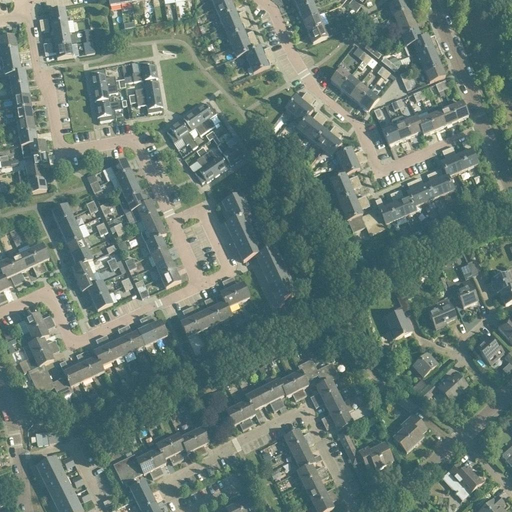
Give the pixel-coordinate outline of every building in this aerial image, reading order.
[(211,0),(215,10),(238,0),(230,0),(229,0),(211,0)] [(236,9),(241,7),(238,0),(215,10),(220,20),(235,13),(232,6),(234,5),(236,9)] [(296,0),(294,1),(299,11),(314,5),(311,0),(296,0)] [(352,11),(357,4),(353,1),(348,7),(352,11)] [(389,8),(393,18),(409,12),(405,1),(389,8)] [(361,8),(357,4),(352,11),(356,14),(361,8)] [(303,23),(318,16),(314,5),(299,11),(303,23)] [(67,22),(65,11),(49,14),(51,25),(67,22)] [(413,22),(409,12),(393,18),(398,28),(413,22)] [(224,29),(247,20),(244,13),(239,15),(240,19),(238,20),(235,13),(220,20),(224,29)] [(323,27),(318,16),(303,23),(308,34),(323,27)] [(250,26),(247,20),(224,29),(228,40),(244,33),(241,26),(242,25),(244,29),(250,26)] [(69,34),(67,22),(51,25),(53,37),(69,34)] [(418,31),(413,22),(398,28),(402,38),(418,31)] [(380,29),(378,24),(370,27),(372,33),(380,29)] [(328,39),(323,27),(308,34),(313,45),(328,39)] [(422,41),(418,31),(402,38),(406,48),(413,45),(412,45),(422,41)] [(232,50),(256,40),(252,33),(247,35),(249,39),(247,40),(244,33),(228,40),(232,50)] [(71,46),(69,34),(53,37),(55,49),(71,46)] [(15,38),(0,40),(0,48),(1,53),(17,50),(15,38)] [(428,38),(422,41),(412,45),(413,45),(417,55),(432,49),(428,38)] [(245,56),(252,52),(249,45),(251,45),(253,49),(258,46),(256,40),(232,50),(237,59),(245,56)] [(93,42),(84,44),(87,56),(95,55),(93,42)] [(73,59),(71,46),(55,49),(57,61),(73,59)] [(364,50),(371,55),(374,51),(368,46),(364,50)] [(249,66),(272,56),(269,49),(264,51),(266,55),(263,56),(260,49),(252,52),(245,56),(249,66)] [(437,59),(432,49),(417,55),(421,65),(437,59)] [(19,62),(17,50),(1,53),(3,64),(19,62)] [(381,57),(374,51),(371,55),(378,61),(381,57)] [(363,63),(368,57),(364,54),(359,60),(363,63)] [(275,63),(272,56),(249,66),(253,76),(269,69),(266,62),(268,61),(270,65),(275,63)] [(372,60),(368,57),(363,63),(367,67),(367,66),(373,70),(377,65),(372,60)] [(381,63),(388,69),(391,65),(384,59),(381,63)] [(391,65),(388,69),(395,74),(398,70),(396,69),(410,63),(408,59),(392,66),(391,65)] [(441,69),(437,59),(421,65),(425,75),(441,69)] [(21,74),(19,62),(3,64),(5,77),(9,77),(9,76),(21,74)] [(134,85),(142,83),(156,81),(158,80),(155,68),(154,68),(153,64),(153,63),(139,66),(140,70),(141,74),(132,76),(134,85)] [(382,79),(387,72),(382,69),(377,75),(382,79)] [(445,78),(441,69),(425,75),(430,85),(445,78)] [(340,91),(351,79),(341,71),(331,83),(340,91)] [(410,71),(404,74),(412,89),(418,86),(410,71)] [(90,79),(92,91),(116,87),(115,79),(106,80),(105,72),(91,74),(91,75),(92,76),(92,78),(90,79)] [(390,75),(387,72),(382,79),(385,81),(390,75)] [(25,73),(21,74),(9,76),(9,77),(11,88),(27,86),(25,73)] [(400,76),(403,84),(408,82),(404,74),(400,76)] [(350,98),(360,86),(351,79),(340,91),(350,98)] [(156,84),(156,81),(142,83),(144,91),(135,92),(136,97),(136,101),(160,96),(158,84),(156,84)] [(411,90),(408,82),(403,84),(407,92),(411,90)] [(445,82),(440,84),(443,92),(448,90),(445,82)] [(29,97),(27,86),(11,88),(13,100),(29,97)] [(359,106),(369,94),(360,86),(350,98),(359,106)] [(118,95),(116,87),(92,91),(95,104),(96,103),(97,107),(110,105),(110,104),(109,97),(118,95)] [(423,92),(418,94),(419,96),(421,101),(426,99),(423,92)] [(294,118),(311,97),(306,94),(300,102),(296,98),(285,111),(294,118)] [(378,101),(369,94),(359,106),(368,113),(378,101)] [(162,109),(160,96),(136,101),(137,105),(138,109),(146,108),(148,116),(161,114),(161,113),(161,109),(162,109)] [(31,109),(29,97),(13,100),(15,112),(31,109)] [(315,101),(311,97),(294,118),(302,125),(308,119),(313,112),(309,108),(315,101)] [(401,101),(396,103),(399,111),(404,108),(401,101)] [(119,103),(110,104),(110,105),(97,107),(95,107),(97,120),(99,120),(100,124),(116,121),(115,113),(121,112),(119,103)] [(462,104),(450,109),(457,124),(468,119),(462,104)] [(204,106),(194,113),(207,133),(214,129),(209,121),(217,116),(209,105),(208,105),(208,106),(205,108),(204,106)] [(33,121),(31,109),(15,112),(17,124),(33,121)] [(457,124),(450,109),(440,113),(446,128),(457,124)] [(374,113),(377,120),(382,118),(379,110),(374,113)] [(446,128),(440,113),(438,110),(427,114),(428,118),(434,133),(446,128)] [(207,133),(194,113),(183,121),(184,122),(181,124),(189,135),(196,131),(200,138),(207,133)] [(305,138),(322,117),(318,114),(312,122),(308,119),(302,125),(297,132),(305,138)] [(314,145),(324,132),(320,129),(327,121),(322,117),(305,138),(314,145)] [(428,118),(418,123),(417,123),(422,134),(423,138),(434,133),(428,118)] [(422,134),(417,123),(418,123),(416,119),(404,124),(411,139),(422,134)] [(35,133),(33,121),(17,124),(19,136),(35,133)] [(189,135),(181,124),(180,123),(169,130),(171,131),(167,134),(174,145),(182,140),(187,148),(189,146),(192,152),(193,152),(198,148),(194,143),(189,135)] [(411,139),(404,124),(394,128),(400,143),(411,139)] [(322,152),(339,131),(335,127),(328,135),(324,132),(314,145),(322,152)] [(400,143),(394,128),(383,133),(389,148),(400,143)] [(343,134),(339,131),(322,152),(331,159),(341,145),(337,142),(343,134)] [(37,145),(35,133),(19,136),(21,148),(29,147),(37,145)] [(478,167),(467,142),(462,145),(466,154),(461,156),(467,171),(478,167)] [(229,150),(224,143),(217,148),(222,155),(230,167),(231,168),(242,161),(241,159),(244,157),(237,145),(229,150)] [(45,144),(37,145),(29,147),(31,158),(47,155),(45,144)] [(467,171),(461,156),(456,158),(452,149),(447,151),(458,176),(467,171)] [(340,168),(365,158),(363,152),(353,156),(351,151),(336,157),(340,168)] [(458,176),(447,151),(442,153),(446,162),(441,164),(446,178),(447,180),(448,180),(458,176)] [(227,169),(230,167),(222,155),(216,160),(211,152),(207,155),(204,157),(217,177),(228,170),(227,169)] [(49,168),(47,155),(31,158),(33,170),(42,169),(49,168)] [(217,177),(204,157),(200,160),(197,162),(201,169),(194,174),(202,186),(203,185),(206,183),(207,185),(217,177)] [(367,162),(365,158),(340,168),(344,177),(344,178),(346,177),(360,171),(358,166),(367,162)] [(125,162),(111,169),(116,179),(130,173),(125,162)] [(44,181),(42,169),(33,170),(26,171),(28,183),(44,181)] [(454,193),(448,180),(447,180),(446,178),(439,181),(438,179),(443,177),(440,171),(434,174),(443,197),(454,193)] [(135,183),(130,173),(116,179),(120,190),(135,183)] [(443,197),(434,174),(427,177),(429,183),(432,181),(433,183),(427,186),(433,202),(443,197)] [(334,193),(359,183),(357,178),(348,182),(346,177),(344,178),(344,177),(330,183),(334,193)] [(433,202),(427,186),(420,189),(419,187),(423,185),(420,180),(414,183),(423,206),(433,202)] [(46,193),(44,181),(28,183),(30,196),(46,193)] [(140,195),(135,183),(120,190),(126,201),(140,195)] [(361,188),(359,183),(334,193),(338,203),(354,197),(352,192),(361,188)] [(423,206),(414,183),(407,186),(409,191),(413,189),(414,191),(407,195),(409,199),(413,210),(414,210),(423,206)] [(102,192),(99,187),(92,190),(94,196),(102,192)] [(413,210),(409,199),(404,201),(400,192),(395,194),(405,219),(416,215),(414,210),(413,210)] [(405,219),(395,194),(390,196),(394,206),(389,208),(395,223),(405,219)] [(145,206),(140,195),(126,201),(131,213),(136,210),(145,206)] [(222,205),(227,214),(245,205),(241,196),(222,205)] [(343,213),(367,203),(365,198),(356,201),(354,197),(338,203),(343,213)] [(395,223),(389,208),(384,210),(380,200),(375,203),(379,212),(386,227),(395,223)] [(370,208),(367,203),(343,213),(347,223),(348,223),(353,235),(366,229),(362,219),(361,217),(362,217),(360,212),(370,208)] [(151,204),(145,206),(136,210),(141,221),(156,214),(151,204)] [(250,215),(245,205),(227,214),(228,217),(229,217),(232,223),(244,217),(244,218),(250,215)] [(72,217),(67,207),(52,214),(57,224),(72,217)] [(98,212),(95,207),(88,210),(91,216),(98,212)] [(455,208),(449,210),(452,217),(458,215),(455,208)] [(111,214),(109,209),(102,212),(104,217),(111,214)] [(386,227),(379,212),(362,219),(366,229),(369,238),(387,230),(386,227)] [(161,225),(156,214),(141,221),(146,232),(161,225)] [(77,229),(72,217),(57,224),(62,235),(77,229)] [(248,227),(244,218),(244,217),(232,223),(226,226),(230,235),(248,227)] [(113,227),(115,232),(122,229),(120,224),(113,227)] [(166,237),(161,225),(146,232),(140,234),(146,246),(151,243),(152,244),(161,240),(166,237)] [(253,236),(248,227),(230,235),(234,244),(253,236)] [(82,240),(77,229),(62,235),(67,247),(82,240)] [(108,234),(105,229),(98,232),(100,237),(108,234)] [(13,247),(19,241),(13,236),(8,241),(13,247)] [(257,245),(253,236),(234,244),(239,254),(257,245)] [(87,251),(82,240),(67,247),(72,257),(87,251)] [(165,250),(161,240),(152,244),(151,243),(146,246),(150,256),(165,250)] [(129,252),(125,245),(118,248),(121,256),(129,252)] [(261,255),(257,245),(239,254),(243,264),(256,258),(256,257),(261,255)] [(31,252),(38,266),(49,261),(42,246),(31,252)] [(106,250),(108,255),(116,252),(113,247),(106,250)] [(274,249),(261,255),(256,257),(256,258),(259,264),(259,265),(260,266),(278,258),(274,249)] [(170,261),(165,250),(150,256),(155,267),(170,261)] [(92,263),(87,251),(72,257),(77,269),(86,265),(92,263)] [(27,271),(32,269),(38,266),(31,252),(20,257),(27,271)] [(9,262),(16,276),(27,271),(20,257),(9,262)] [(283,267),(278,258),(260,266),(264,276),(283,267)] [(106,263),(108,268),(115,264),(113,260),(106,263)] [(175,272),(170,261),(155,267),(160,278),(175,272)] [(5,281),(16,276),(9,262),(0,265),(0,271),(2,276),(5,281)] [(92,263),(86,265),(77,269),(72,271),(77,282),(91,276),(89,272),(95,269),(92,263)] [(477,263),(468,267),(473,278),(482,274),(477,263)] [(118,269),(115,264),(108,268),(110,273),(118,269)] [(136,269),(134,264),(126,267),(129,272),(136,269)] [(47,273),(44,266),(39,269),(42,275),(47,273)] [(287,277),(283,267),(264,276),(269,285),(287,277)] [(473,278),(468,267),(460,270),(465,282),(473,278)] [(42,275),(39,269),(33,271),(37,278),(42,275)] [(496,296),(501,294),(511,289),(511,269),(507,271),(509,275),(491,283),(496,296)] [(181,284),(175,272),(160,278),(166,290),(181,284)] [(0,276),(0,294),(9,290),(5,281),(2,276),(0,276)] [(25,283),(22,276),(17,279),(20,286),(25,283)] [(96,287),(91,276),(77,282),(82,294),(88,291),(87,291),(96,287)] [(292,286),(287,277),(269,285),(273,295),(292,286)] [(20,286),(17,279),(11,281),(14,288),(20,286)] [(121,283),(123,288),(131,285),(128,279),(121,283)] [(227,281),(230,288),(236,286),(233,279),(227,281)] [(444,280),(438,282),(443,294),(449,292),(444,280)] [(222,284),(225,291),(230,288),(227,281),(222,284)] [(477,304),(468,283),(463,285),(465,290),(457,294),(463,310),(477,304)] [(102,284),(96,287),(87,291),(88,291),(92,302),(107,295),(102,284)] [(243,285),(237,288),(232,290),(238,305),(249,300),(243,285)] [(149,296),(144,286),(136,289),(141,300),(149,296)] [(296,297),(292,286),(273,295),(279,308),(284,305),(283,303),(296,297)] [(511,289),(501,294),(503,299),(502,299),(505,307),(511,304),(511,289)] [(238,305),(232,290),(226,293),(220,295),(224,305),(227,310),(228,310),(238,305)] [(409,306),(404,296),(402,291),(395,294),(402,309),(409,306)] [(151,302),(159,299),(157,293),(149,297),(151,302)] [(112,307),(107,295),(92,302),(98,313),(112,307)] [(135,297),(127,301),(131,309),(139,305),(135,297)] [(209,301),(212,307),(218,305),(215,298),(209,301)] [(204,303),(207,310),(212,307),(209,301),(204,303)] [(455,322),(447,301),(436,306),(438,311),(429,315),(436,332),(446,328),(445,326),(455,322)] [(224,305),(219,307),(214,310),(220,325),(232,319),(228,310),(227,310),(224,305)] [(188,311),(191,317),(196,315),(193,308),(188,311)] [(220,325),(214,310),(203,315),(209,330),(220,325)] [(405,324),(399,310),(392,313),(394,317),(387,321),(395,341),(412,334),(407,323),(405,324)] [(182,313),(185,320),(191,317),(188,311),(182,313)] [(203,315),(197,317),(192,320),(199,335),(209,330),(203,315)] [(29,334),(44,327),(39,316),(24,323),(29,334)] [(51,317),(44,320),(46,326),(53,323),(51,317)] [(145,319),(148,326),(154,324),(150,317),(145,319)] [(140,322),(143,329),(148,326),(145,319),(140,322)] [(199,335),(192,320),(181,325),(187,340),(199,335)] [(511,323),(509,320),(498,331),(511,345),(511,323)] [(53,323),(46,326),(49,331),(56,328),(53,323)] [(160,323),(149,328),(156,343),(167,338),(160,323)] [(49,338),(44,327),(29,334),(34,345),(43,340),(44,341),(49,338)] [(123,329),(126,336),(132,334),(129,327),(123,329)] [(156,343),(149,328),(138,333),(145,348),(156,343)] [(118,332),(121,339),(126,336),(123,329),(118,332)] [(15,330),(10,334),(14,339),(19,334),(15,330)] [(145,348),(138,333),(127,339),(134,353),(145,348)] [(101,340),(104,346),(110,344),(107,337),(101,340)] [(487,341),(483,337),(480,341),(483,344),(476,351),(488,363),(495,357),(498,361),(504,355),(495,345),(493,346),(488,340),(487,341)] [(134,353),(127,339),(116,344),(123,358),(134,353)] [(28,361),(48,352),(46,346),(44,341),(43,340),(34,345),(29,347),(23,350),(28,361)] [(96,342),(99,349),(104,346),(101,340),(96,342)] [(15,341),(11,342),(6,344),(11,355),(16,353),(12,346),(17,344),(15,341)] [(55,342),(48,345),(51,351),(58,347),(55,342)] [(123,358),(116,344),(105,349),(112,364),(123,358)] [(58,347),(51,351),(53,356),(60,353),(58,347)] [(112,364),(105,349),(94,354),(97,359),(101,369),(112,364)] [(44,367),(54,363),(48,352),(28,361),(25,362),(29,373),(38,369),(39,370),(44,367)] [(82,355),(85,362),(90,360),(87,353),(82,355)] [(76,358),(79,365),(85,362),(82,355),(76,358)] [(413,369),(423,380),(437,368),(427,357),(413,369)] [(101,369),(97,359),(91,362),(86,364),(93,379),(104,374),(101,369)] [(319,377),(317,373),(317,372),(311,362),(298,368),(300,373),(301,373),(306,383),(319,377)] [(59,365),(63,372),(68,370),(65,363),(59,365)] [(93,379),(86,364),(74,370),(81,384),(93,379)] [(332,365),(317,372),(317,373),(319,377),(323,386),(331,382),(331,383),(339,379),(332,365)] [(53,385),(44,367),(39,370),(38,369),(29,373),(28,374),(39,397),(54,390),(52,385),(53,385)] [(81,384),(74,370),(64,375),(66,379),(70,389),(71,389),(81,384)] [(306,383),(301,373),(300,373),(290,379),(297,393),(308,388),(306,383)] [(438,390),(446,399),(448,396),(453,401),(466,389),(456,378),(449,384),(448,382),(449,381),(438,390)] [(73,394),(71,389),(70,389),(66,379),(53,385),(52,385),(54,390),(59,400),(73,394)] [(297,393),(290,379),(279,384),(286,397),(285,397),(286,399),(292,396),(297,393)] [(286,397),(279,384),(278,382),(267,388),(275,402),(276,405),(279,411),(285,409),(280,400),(285,397),(286,397)] [(336,393),(331,383),(331,382),(323,386),(316,389),(319,395),(322,400),(336,393)] [(421,382),(412,390),(419,395),(427,388),(421,382)] [(421,395),(427,401),(436,393),(430,386),(421,395)] [(275,402),(267,388),(257,393),(264,408),(275,402)] [(264,408),(257,393),(245,399),(247,403),(248,402),(253,413),(259,410),(264,408)] [(342,404),(336,393),(322,400),(324,406),(327,411),(342,404)] [(320,401),(317,396),(310,399),(313,405),(320,401)] [(411,415),(416,408),(402,397),(397,404),(411,415)] [(322,407),(320,401),(313,405),(316,410),(322,407)] [(253,413),(248,402),(247,403),(237,408),(244,423),(250,420),(255,417),(254,415),(253,413)] [(347,415),(342,404),(327,411),(330,417),(333,422),(347,415)] [(73,405),(70,411),(76,414),(79,409),(73,405)] [(279,411),(276,405),(270,407),(274,414),(279,411)] [(244,423),(237,408),(226,414),(233,428),(239,425),(244,423)] [(263,419),(260,413),(254,415),(255,417),(258,422),(263,419)] [(353,426),(347,415),(333,422),(338,433),(353,426)] [(426,432),(413,417),(401,428),(404,431),(394,441),(406,455),(415,448),(414,447),(422,440),(420,438),(426,432)] [(324,426),(331,423),(328,418),(321,421),(323,426),(324,426)] [(333,428),(331,423),(324,426),(326,432),(333,428)] [(209,445),(202,430),(191,435),(198,450),(209,445)] [(290,451),(304,444),(299,433),(284,440),(290,451)] [(346,434),(339,437),(347,455),(355,452),(346,434)] [(198,450),(191,435),(180,441),(185,452),(187,456),(198,450)] [(185,452),(180,441),(178,437),(167,442),(174,457),(180,454),(185,452)] [(174,457),(167,442),(156,448),(158,452),(159,451),(164,462),(169,459),(173,467),(178,464),(175,459),(174,457)] [(295,462),(310,454),(304,444),(290,451),(295,462)] [(511,447),(502,457),(511,469),(511,447)] [(367,450),(359,454),(367,471),(369,470),(369,469),(373,467),(376,472),(392,464),(385,449),(370,456),(367,450)] [(164,462),(159,451),(158,452),(147,457),(155,471),(166,466),(164,462)] [(263,457),(265,463),(272,460),(269,454),(263,457)] [(312,467),(315,465),(310,454),(295,462),(300,472),(301,473),(312,467)] [(137,462),(134,457),(113,467),(122,486),(143,476),(137,462)] [(155,471),(147,457),(137,462),(143,476),(144,477),(149,474),(155,471)] [(60,469),(55,460),(37,469),(42,479),(60,469)] [(459,466),(443,480),(448,486),(454,480),(462,489),(454,495),(456,497),(457,496),(463,502),(482,485),(472,473),(471,474),(466,469),(467,468),(463,471),(459,466)] [(302,485),(317,478),(312,467),(301,473),(300,472),(297,474),(302,485)] [(326,473),(323,468),(316,471),(319,477),(326,473)] [(64,478),(60,469),(42,479),(46,487),(64,478)] [(329,479),(326,473),(319,477),(322,482),(329,479)] [(69,488),(64,478),(46,487),(51,497),(69,488)] [(308,496),(322,489),(317,478),(302,485),(308,496)] [(144,483),(130,491),(135,502),(150,494),(144,483)] [(74,497),(69,488),(51,497),(55,506),(74,497)] [(313,507),(328,499),(322,489),(308,496),(313,507)] [(337,495),(334,490),(327,493),(330,498),(337,495)] [(140,511),(155,505),(150,494),(135,502),(140,511)] [(337,495),(330,498),(333,504),(340,500),(337,495)] [(67,511),(78,506),(74,497),(55,506),(58,511),(67,511)] [(316,511),(330,511),(333,510),(328,499),(313,507),(316,511)] [(480,511),(501,511),(499,509),(504,505),(498,499),(493,503),(492,502),(480,511)] [(254,511),(248,500),(237,506),(240,511),(254,511)] [(113,505),(110,501),(103,504),(105,509),(113,505)]
